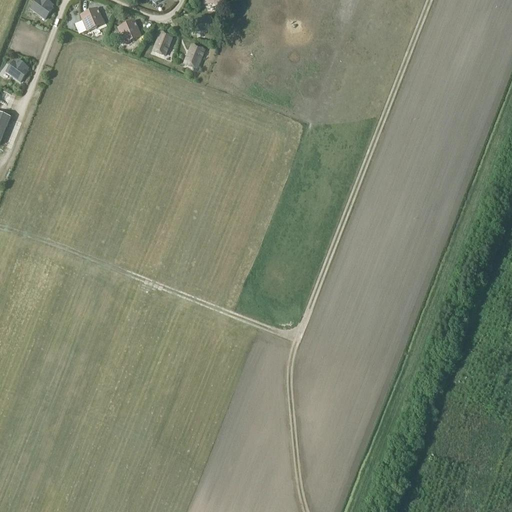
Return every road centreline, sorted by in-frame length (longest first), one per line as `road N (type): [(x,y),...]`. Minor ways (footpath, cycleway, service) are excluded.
road 1 (track): [(359,511),(511,120)]
road 2 (track): [(427,0),(296,341)]
road 3 (track): [(296,341),(0,228)]
road 4 (track): [(0,164),(66,0)]
road 5 (track): [(296,341),(288,380),(304,511)]
